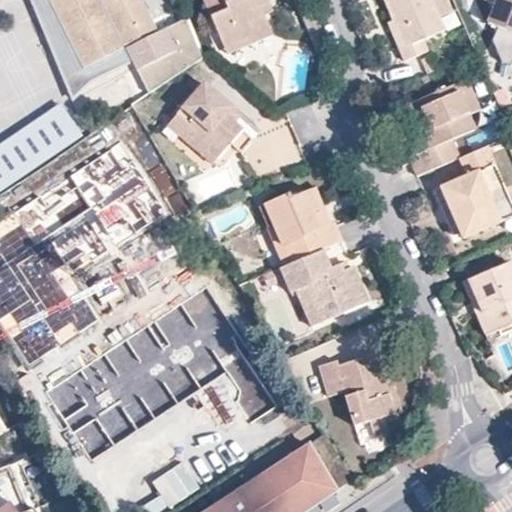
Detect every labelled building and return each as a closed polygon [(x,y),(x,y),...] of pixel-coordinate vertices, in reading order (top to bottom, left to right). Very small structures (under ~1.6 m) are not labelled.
[(25,0),(33,16),(70,103),(89,84),(132,65),(125,51),(81,71),(46,0),(25,0)] [(46,0),(81,71),(125,51),(132,65),(136,73),(174,54),(163,32),(157,35),(141,1),(124,9),(119,0),(46,0)] [(141,1),(140,0),(119,0),(124,9),(141,1)] [(222,0),(227,9),(210,16),(223,46),(250,34),(253,40),(269,33),(261,15),(258,7),(267,3),(266,0),(222,0)] [(430,0),(384,0),(394,20),(406,46),(422,39),(444,29),(438,17),(430,0)] [(445,0),(430,0),(438,17),(451,11),(445,0)] [(511,0),(500,0),(491,23),(503,26),(511,29),(511,0)] [(271,11),(267,3),(258,7),(261,15),(271,11)] [(406,46),(394,20),(386,23),(404,61),(427,51),(422,39),(406,46)] [(511,42),(511,29),(503,26),(498,39),(511,42)] [(250,34),(223,46),(226,52),(253,40),(250,34)] [(409,157),(417,175),(457,157),(459,156),(451,139),(474,130),(467,113),(479,108),(465,79),(411,102),(424,131),(417,133),(424,150),(409,157)] [(225,116),(231,108),(202,83),(181,108),(192,118),(178,135),(194,151),(198,147),(213,161),(228,144),(238,153),(250,138),(232,121),(225,116)] [(405,105),(417,133),(424,131),(411,102),(405,105)] [(0,145),(0,197),(83,137),(58,103),(0,145)] [(192,118),(181,108),(167,125),(178,135),(192,118)] [(238,115),(231,108),(225,116),(232,121),(238,115)] [(168,212),(121,141),(0,221),(0,322),(29,365),(100,319),(71,276),(168,212)] [(511,213),(511,206),(485,145),(459,156),(457,157),(465,175),(438,187),(446,204),(449,203),(455,214),(450,216),(459,237),(511,213)] [(210,165),(213,161),(198,147),(194,151),(210,165)] [(446,204),(438,187),(431,191),(452,240),(459,237),(450,216),(455,214),(449,203),(446,204)] [(319,229),(330,225),(315,188),(309,190),(316,208),(310,211),(319,229)] [(320,250),(342,240),(335,223),(330,225),(319,229),(310,211),(316,208),(309,190),(289,197),(287,193),(264,203),(281,244),(274,247),(283,266),(320,250)] [(281,244),(264,203),(257,206),(274,247),(281,244)] [(283,266),(280,267),(290,292),(295,290),(311,326),(367,301),(352,266),(348,267),(343,270),(339,262),(328,267),(320,250),(283,266)] [(345,260),(339,262),(343,270),(348,267),(345,260)] [(511,264),(511,261),(469,279),(483,311),(475,315),(484,335),(511,322),(511,264)] [(483,311),(469,279),(461,282),(475,315),(483,311)] [(207,287),(45,392),(91,462),(225,371),(241,389),(237,402),(249,422),(278,406),(207,287)] [(392,412),(384,386),(375,354),(337,365),(335,361),(319,365),(327,395),(344,390),(354,424),(369,420),(375,434),(398,429),(392,412)] [(392,384),(384,386),(392,412),(401,410),(392,384)] [(326,429),(199,511),(302,511),(350,480),(326,429)] [(35,508),(14,461),(0,467),(0,511),(29,511),(35,508)]
